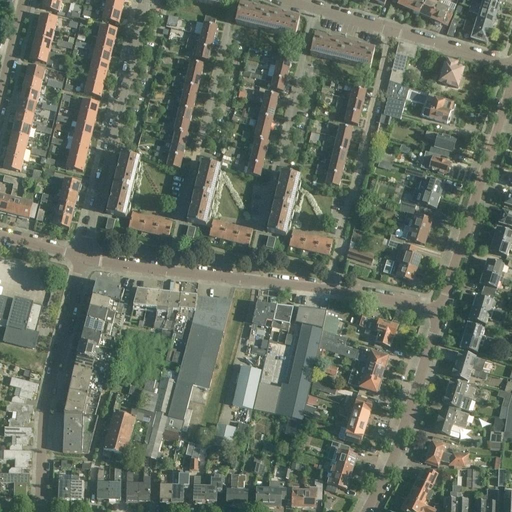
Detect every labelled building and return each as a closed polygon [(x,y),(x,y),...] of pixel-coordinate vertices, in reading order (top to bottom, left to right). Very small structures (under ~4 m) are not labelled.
[(62,3),(51,0),(45,0),(43,10),(59,14),(62,3)] [(122,14),(125,3),(114,0),(107,0),(105,10),(122,14)] [(404,8),(409,11),(413,0),(393,0),(392,3),(396,5),(396,4),(398,5),(398,6),(399,6),(398,8),(403,10),(404,8)] [(413,0),(409,11),(420,16),(426,0),(413,0)] [(426,0),(420,16),(431,20),(438,5),(427,0),(426,0)] [(445,21),(450,23),(454,12),(443,7),(445,0),(440,0),(438,5),(431,20),(435,22),(435,25),(440,27),(442,25),(443,25),(445,21)] [(470,8),(496,16),(499,6),(483,1),(482,6),(471,3),(470,8)] [(72,15),(68,14),(67,18),(79,21),(82,8),(77,7),(74,6),(74,8),(72,15)] [(270,13),(240,6),(236,24),(266,32),(270,13)] [(493,25),(496,16),(470,8),(468,13),(479,16),(477,20),(493,25)] [(122,14),(105,10),(103,21),(119,26),(122,14)] [(300,20),(270,13),(266,32),(296,39),(300,20)] [(41,16),(38,27),(55,32),(58,20),(41,16)] [(169,17),(167,26),(177,28),(178,24),(173,23),(174,18),(169,17)] [(204,24),(215,27),(216,23),(216,21),(216,20),(206,17),(204,24)] [(464,27),(490,35),(493,25),(477,20),(476,25),(465,22),(464,27)] [(201,36),(214,40),(217,27),(215,27),(204,24),(201,36)] [(52,42),(55,32),(38,27),(36,38),(52,42)] [(101,27),(98,38),(115,42),(118,31),(101,27)] [(487,45),(490,35),(464,27),(462,32),(473,35),(471,40),(487,45)] [(447,36),(453,38),(455,31),(450,30),(447,36)] [(212,51),(214,40),(201,36),(198,48),(212,51)] [(345,44),(315,37),(310,55),(341,63),(345,44)] [(33,49),(50,54),(52,42),(36,38),(33,49)] [(112,54),(115,42),(98,38),(96,50),(112,54)] [(396,55),(408,58),(411,46),(399,43),(396,55)] [(375,51),(345,44),(341,63),(371,70),(375,51)] [(408,59),(414,60),(417,48),(411,46),(408,58),(408,59)] [(212,51),(198,48),(195,59),(209,63),(212,51)] [(291,52),(291,51),(281,48),(279,55),(290,58),(291,54),(291,52)] [(47,66),(50,54),(33,49),(30,61),(47,66)] [(93,61),(110,65),(112,54),(96,50),(93,61)] [(279,55),(276,67),(290,70),(292,58),(279,55)] [(390,83),(402,86),(408,59),(408,58),(396,55),(390,83)] [(107,77),(110,65),(93,61),(90,72),(107,77)] [(464,70),(457,67),(458,64),(447,61),(446,64),(445,64),(439,84),(458,90),(464,70)] [(190,62),(188,74),(201,77),(204,66),(190,62)] [(26,78),(43,82),(46,71),(29,67),(26,78)] [(287,82),(290,70),(276,67),(273,79),(287,82)] [(87,84),(104,88),(107,77),(90,72),(87,84)] [(199,89),(201,77),(188,74),(185,86),(199,89)] [(23,90),(40,94),(43,82),(26,78),(23,90)] [(287,82),(273,79),(270,91),(284,94),(287,82)] [(365,84),(360,83),(355,81),(353,88),(364,91),(365,87),(365,85),(365,84)] [(410,89),(402,86),(390,83),(382,116),(401,121),(410,89)] [(101,99),(104,88),(87,84),(85,95),(101,99)] [(182,97),(196,100),(199,89),(185,86),(182,97)] [(350,100),(364,104),(367,92),(364,91),(353,88),(350,100)] [(37,105),(40,94),(23,90),(21,101),(37,105)] [(266,93),(263,105),(276,109),(279,97),(266,93)] [(436,97),(430,95),(425,110),(422,118),(447,125),(448,124),(450,123),(451,120),(449,118),(451,112),(454,111),(455,108),(453,106),(454,102),(445,100),(444,102),(435,99),(436,97)] [(193,112),(196,100),(182,97),(179,109),(193,112)] [(361,115),(364,104),(350,100),(348,112),(361,115)] [(18,112),(34,117),(37,105),(21,101),(18,112)] [(83,101),(80,112),(97,117),(100,105),(83,101)] [(273,120),(276,109),(263,105),(260,117),(273,120)] [(177,120),(190,124),(193,112),(179,109),(177,120)] [(32,128),(34,117),(18,112),(15,124),(32,128)] [(94,128),(97,117),(80,112),(78,124),(94,128)] [(358,127),(361,115),(348,112),(345,124),(358,127)] [(257,129),(271,132),(273,120),(260,117),(257,129)] [(174,132),(175,132),(188,135),(190,124),(177,120),(174,132)] [(76,129),(75,135),(92,139),(94,128),(78,124),(73,123),(72,126),(71,128),(76,129)] [(12,135),(29,139),(32,128),(15,124),(12,135)] [(337,139),(351,142),(354,130),(340,127),(337,139)] [(268,143),(271,132),(257,129),(254,140),(255,141),(255,140),(268,143)] [(189,135),(188,135),(175,132),(172,144),(186,147),(189,135)] [(433,155),(441,157),(448,159),(450,153),(453,154),(456,141),(427,133),(426,139),(437,142),(435,148),(430,147),(428,153),(433,155)] [(26,151),(29,139),(12,135),(10,146),(26,151)] [(89,151),(92,139),(75,135),(72,146),(89,151)] [(348,153),(351,142),(337,139),(334,150),(348,153)] [(269,143),(268,143),(255,140),(255,141),(252,152),(266,155),(269,143)] [(183,159),(186,147),(172,144),(170,155),(183,159)] [(7,158),(23,162),(26,151),(10,146),(7,158)] [(69,158),(86,162),(89,151),(72,146),(69,158)] [(345,165),(348,153),(334,150),(331,162),(345,165)] [(250,163),(263,167),(266,155),(252,152),(250,163)] [(440,161),(441,157),(433,155),(428,153),(426,153),(424,161),(430,163),(428,170),(440,173),(446,176),(450,164),(440,161)] [(122,155),(114,185),(133,190),(141,160),(122,155)] [(183,159),(170,155),(167,167),(180,171),(183,159)] [(394,158),(384,155),(382,161),(393,164),(394,158)] [(21,174),(23,162),(7,158),(4,169),(21,174)] [(83,174),(86,162),(69,158),(66,169),(83,174)] [(342,176),(345,165),(331,162),(328,173),(342,176)] [(221,168),(202,163),(195,193),(213,198),(221,168)] [(261,178),(263,167),(250,163),(247,175),(261,178)] [(45,169),(43,175),(54,178),(55,172),(45,169)] [(406,169),(405,175),(424,180),(426,174),(406,169)] [(31,182),(37,183),(41,184),(42,180),(40,179),(41,174),(33,172),(31,182)] [(300,178),(282,173),(275,203),(293,208),(300,178)] [(339,189),(342,176),(328,173),(325,185),(339,189)] [(3,183),(14,186),(15,180),(5,177),(3,183)] [(65,180),(62,192),(78,196),(81,184),(65,180)] [(418,191),(423,193),(441,198),(443,199),(445,193),(443,192),(445,186),(440,184),(427,180),(426,184),(421,183),(418,191)] [(37,183),(35,194),(41,195),(44,185),(41,184),(37,183)] [(126,220),(126,219),(131,220),(132,215),(127,213),(133,190),(114,185),(107,215),(126,220)] [(75,207),(78,196),(62,192),(59,204),(75,207)] [(213,198),(195,193),(188,223),(206,227),(212,229),(213,222),(208,221),(213,198)] [(437,211),(441,198),(423,193),(419,205),(437,211)] [(0,212),(7,215),(11,199),(0,196),(0,212)] [(22,202),(11,199),(7,215),(18,218),(22,202)] [(401,206),(415,210),(417,205),(403,200),(401,206)] [(22,202),(18,218),(30,221),(34,205),(22,202)] [(293,208),(275,203),(268,233),(286,238),(291,239),(293,233),(288,232),(293,208)] [(75,207),(59,204),(57,215),(73,219),(75,207)] [(413,216),(415,210),(401,206),(398,205),(396,210),(413,216)] [(43,223),(46,212),(40,211),(37,222),(43,223)] [(511,215),(503,212),(499,225),(511,229),(511,215)] [(132,215),(131,220),(129,230),(143,233),(146,217),(133,214),(132,215)] [(70,230),(73,219),(57,215),(54,227),(70,230)] [(159,220),(146,217),(143,233),(155,236),(159,220)] [(415,217),(411,229),(429,235),(433,222),(415,217)] [(113,231),(115,221),(108,219),(106,230),(113,231)] [(159,220),(155,236),(169,239),(173,223),(159,220)] [(213,222),(212,229),(209,237),(223,240),(227,225),(213,221),(213,222)] [(223,240),(236,244),(240,228),(227,225),(223,240)] [(193,240),(196,229),(189,227),(186,238),(193,240)] [(240,228),(236,244),(249,247),(253,231),(240,228)] [(425,247),(429,235),(411,229),(408,241),(425,247)] [(494,241),(511,247),(511,234),(498,230),(494,241)] [(293,233),(291,239),(289,248),(303,251),(306,235),(293,232),(293,233)] [(320,238),(306,235),(303,251),(316,254),(320,238)] [(406,241),(392,236),(390,242),(404,247),(406,241)] [(273,250),(276,239),(269,237),(266,248),(273,250)] [(320,238),(316,254),(329,257),(333,241),(320,238)] [(511,247),(494,241),(490,253),(507,259),(509,252),(511,252),(511,253),(511,247)] [(418,251),(404,247),(390,242),(388,248),(399,251),(395,264),(400,265),(418,271),(422,258),(416,257),(418,251)] [(361,246),(354,244),(352,250),(359,253),(361,246)] [(349,250),(347,257),(372,265),(374,258),(359,253),(352,250),(349,250)] [(488,262),(484,274),(511,283),(511,281),(511,276),(504,274),(504,275),(502,274),(504,267),(488,262)] [(414,283),(418,271),(400,265),(395,264),(394,263),(390,276),(414,283)] [(482,293),(495,297),(497,291),(499,284),(501,284),(501,285),(510,288),(511,283),(484,274),(480,286),(484,287),(482,293)] [(125,303),(128,304),(131,294),(120,291),(121,288),(97,282),(93,297),(124,305),(125,303)] [(146,313),(148,293),(138,292),(138,291),(133,311),(135,311),(135,316),(145,317),(146,313)] [(146,313),(157,314),(159,294),(148,293),(146,313)] [(493,303),(495,297),(482,293),(480,299),(477,298),(473,310),(500,319),(502,313),(493,310),(493,311),(491,310),(493,303)] [(170,295),(159,294),(157,314),(156,321),(154,330),(163,331),(167,321),(170,295)] [(181,297),(170,295),(167,321),(163,331),(162,337),(172,338),(173,336),(179,312),(181,297)] [(93,297),(90,308),(121,316),(124,305),(93,297)] [(193,323),(195,314),(197,299),(181,297),(179,312),(173,336),(172,338),(182,341),(187,322),(193,323)] [(0,320),(9,323),(4,343),(35,351),(39,335),(36,334),(43,308),(33,305),(15,300),(15,303),(0,298),(0,320)] [(232,303),(197,299),(195,314),(193,323),(184,356),(182,366),(180,374),(169,417),(169,419),(184,423),(189,401),(206,405),(232,303)] [(273,323),(277,307),(257,305),(252,326),(272,330),(273,323)] [(294,309),(277,307),(273,323),(272,330),(289,333),(294,309)] [(118,328),(121,316),(90,308),(87,320),(118,328)] [(319,350),(322,333),(326,317),(327,313),(299,309),(296,325),(302,326),(288,387),(282,386),(276,417),(303,423),(312,380),(314,380),(315,381),(319,366),(315,366),(316,363),(319,350)] [(326,317),(338,321),(340,314),(327,310),(327,313),(326,317)] [(499,324),(500,319),(473,310),(469,322),(486,327),(488,320),(490,321),(499,324)] [(322,333),(335,337),(339,321),(338,321),(326,317),(322,333)] [(373,322),(359,317),(356,327),(369,331),(393,338),(394,339),(398,327),(397,327),(398,324),(392,322),(391,325),(379,322),(377,327),(373,325),(374,324),(373,322)] [(87,320),(84,332),(115,340),(118,328),(87,320)] [(498,348),(500,342),(484,337),(484,338),(482,338),(485,330),(468,325),(464,338),(497,348),(498,348)] [(251,328),(249,338),(255,340),(257,329),(251,328)] [(390,349),(393,338),(369,331),(368,336),(377,339),(375,344),(390,349)] [(112,352),(115,340),(84,332),(81,344),(112,352)] [(364,357),(358,355),(359,352),(350,349),(345,348),(347,340),(335,337),(322,333),(319,350),(327,353),(356,361),(385,370),(389,358),(371,353),(369,358),(364,357)] [(497,348),(464,338),(460,349),(477,355),(479,347),(481,348),(481,349),(490,352),(491,351),(495,352),(497,348)] [(262,341),(261,349),(267,351),(269,343),(262,341)] [(287,363),(279,361),(282,346),(269,343),(267,351),(264,364),(263,371),(254,412),(276,417),(282,386),(287,363)] [(109,365),(112,366),(116,353),(112,352),(81,344),(77,357),(109,365)] [(176,351),(169,350),(166,362),(182,366),(184,356),(176,353),(176,351)] [(316,363),(321,365),(323,359),(325,360),(327,353),(319,350),(316,363)] [(457,361),(455,366),(487,376),(488,370),(476,366),(475,366),(474,366),(476,359),(459,353),(459,355),(457,356),(456,359),(457,361)] [(77,357),(75,369),(106,376),(109,365),(77,357)] [(381,383),(385,370),(356,361),(352,374),(381,383)] [(254,412),(263,371),(242,366),(233,407),(254,412)] [(325,366),(323,372),(336,376),(338,370),(325,366)] [(485,380),(487,376),(455,366),(454,371),(452,372),(451,375),(452,377),(468,383),(470,376),(472,376),(472,377),(479,379),(485,381),(485,380)] [(106,376),(75,369),(72,381),(103,388),(106,376)] [(164,370),(161,384),(154,412),(169,417),(180,374),(164,370)] [(377,395),(381,383),(352,374),(348,386),(377,395)] [(139,411),(152,415),(154,412),(161,384),(156,383),(157,378),(150,377),(149,381),(147,381),(139,411)] [(13,398),(12,405),(26,407),(27,401),(33,402),(35,394),(36,395),(39,386),(12,379),(10,388),(22,391),(20,398),(17,398),(13,398)] [(72,381),(70,393),(100,399),(103,388),(72,381)] [(328,394),(330,387),(314,382),(311,389),(328,394)] [(449,389),(447,394),(472,402),(482,405),(483,402),(473,399),(476,389),(451,382),(448,383),(447,386),(449,389)] [(142,399),(144,390),(131,387),(129,395),(142,399)] [(336,392),(335,399),(343,400),(344,392),(336,392)] [(98,411),(100,399),(70,393),(67,404),(98,411)] [(468,413),(472,402),(447,394),(445,398),(443,400),(442,402),(443,405),(468,413)] [(511,398),(511,397),(511,394),(506,394),(502,407),(508,409),(510,404),(511,398)] [(316,407),(318,399),(309,397),(307,404),(316,407)] [(348,403),(347,407),(355,410),(371,415),(372,411),(375,410),(376,407),(374,405),(374,404),(358,399),(356,405),(348,403)] [(10,422),(9,429),(24,429),(24,424),(31,424),(31,416),(34,417),(35,408),(26,407),(12,405),(8,404),(7,413),(14,414),(13,420),(10,422)] [(98,411),(67,404),(64,416),(65,416),(96,418),(98,411)] [(310,418),(311,415),(314,416),(316,409),(306,407),(304,417),(310,418)] [(371,415),(355,410),(347,407),(345,412),(353,415),(351,420),(368,425),(370,426),(371,421),(370,420),(371,415)] [(187,410),(181,434),(186,435),(192,411),(187,410)] [(114,414),(108,438),(130,444),(136,421),(138,412),(132,411),(130,419),(114,414)] [(139,411),(136,421),(150,424),(141,456),(157,461),(163,437),(180,441),(181,434),(184,423),(169,419),(169,417),(154,412),(152,415),(139,411)] [(464,430),(466,431),(470,416),(457,412),(456,416),(441,411),(440,416),(438,417),(437,420),(438,422),(464,430)] [(65,416),(63,454),(89,456),(99,418),(96,418),(65,416)] [(298,437),(301,423),(289,420),(286,434),(298,437)] [(368,425),(351,420),(348,431),(364,436),(366,431),(369,430),(370,426),(368,425)] [(505,429),(506,422),(506,421),(499,420),(497,432),(504,433),(505,429)] [(435,426),(436,428),(435,433),(449,437),(451,433),(463,436),(464,430),(438,422),(436,423),(435,426)] [(232,449),(236,430),(218,426),(214,445),(232,449)] [(247,439),(249,428),(240,426),(237,437),(247,439)] [(11,449),(11,452),(24,453),(24,447),(29,447),(30,439),(32,439),(32,430),(24,429),(9,429),(5,428),(5,438),(17,438),(17,447),(13,446),(11,449)] [(361,446),(364,446),(365,443),(363,441),(364,436),(348,431),(342,429),(341,429),(338,438),(339,440),(361,447),(361,446)] [(502,446),(503,440),(504,435),(491,433),(489,444),(492,445),(502,446)] [(181,434),(180,441),(187,443),(188,436),(181,434)] [(126,458),(130,444),(108,438),(104,452),(112,454),(126,458)] [(452,456),(443,453),(445,447),(432,443),(430,447),(428,448),(427,451),(428,454),(450,461),(449,465),(448,467),(465,468),(470,469),(470,465),(466,465),(469,455),(452,454),(452,456)] [(502,446),(492,445),(491,452),(501,453),(502,446)] [(265,452),(275,454),(277,448),(266,446),(265,452)] [(327,460),(332,462),(354,469),(358,458),(349,455),(350,449),(341,446),(339,452),(331,449),(327,460)] [(10,476),(23,476),(23,470),(29,470),(29,462),(31,462),(32,453),(24,453),(11,452),(0,451),(0,460),(17,461),(16,470),(13,470),(10,472),(10,476)] [(440,462),(449,465),(450,461),(428,454),(426,455),(425,459),(426,461),(425,464),(438,468),(440,462)] [(237,468),(238,461),(231,459),(229,467),(237,468)] [(73,463),(62,462),(62,470),(72,470),(73,463)] [(334,475),(350,481),(354,469),(332,462),(330,467),(334,468),(331,475),(334,476),(334,475)] [(251,473),(258,474),(259,469),(260,465),(253,463),(251,473)] [(127,503),(139,503),(140,486),(134,485),(135,468),(128,468),(127,503)] [(143,486),(140,486),(139,503),(151,504),(152,469),(143,469),(143,486)] [(110,502),(111,485),(105,484),(105,473),(99,473),(98,502),(110,502)] [(111,485),(110,502),(121,503),(122,474),(115,473),(115,485),(111,485)] [(418,481),(432,488),(437,477),(428,473),(428,474),(426,473),(424,476),(421,474),(418,481)] [(31,476),(23,476),(10,476),(0,475),(0,484),(16,485),(15,500),(28,500),(28,486),(31,486),(31,476)] [(330,479),(328,486),(326,492),(336,495),(338,489),(346,492),(350,481),(334,475),(334,476),(333,480),(330,479)] [(73,477),(73,476),(60,476),(59,501),(72,501),(72,483),(73,477)] [(212,488),(207,488),(206,506),(217,506),(218,495),(223,495),(223,485),(224,485),(224,476),(212,476),(212,488)] [(90,490),(91,483),(79,483),(80,478),(73,477),(72,483),(72,501),(84,502),(85,489),(90,490)] [(173,505),(174,487),(167,487),(167,477),(161,477),(161,504),(173,505)] [(174,487),(173,505),(184,505),(185,478),(178,477),(178,487),(174,487)] [(227,506),(238,507),(239,478),(232,477),(232,479),(230,479),(230,485),(232,485),(232,490),(228,490),(227,506)] [(206,506),(207,488),(201,488),(201,478),(195,478),(194,505),(206,506)] [(247,478),(239,478),(238,507),(248,507),(249,491),(245,491),(245,484),(246,485),(247,478)] [(316,501),(322,502),(323,482),(315,481),(315,486),(316,486),(316,490),(310,490),(310,493),(305,492),(304,509),(316,510),(316,501)] [(430,493),(432,488),(418,481),(413,490),(431,498),(433,494),(430,493)] [(270,490),(270,509),(275,509),(275,508),(281,508),(282,502),(286,502),(286,499),(286,490),(285,490),(285,483),(270,483),(270,490)] [(300,490),(292,489),(286,489),(286,490),(286,499),(292,500),(292,509),(304,509),(305,492),(300,492),(300,490)] [(257,507),(264,507),(264,509),(270,509),(270,490),(258,490),(257,507)] [(413,490),(409,499),(423,506),(423,505),(426,500),(429,502),(431,498),(413,490)] [(444,511),(456,511),(457,500),(456,500),(457,493),(452,493),(450,493),(450,500),(443,500),(443,510),(445,510),(444,511)] [(456,500),(457,500),(456,511),(467,511),(469,511),(470,501),(461,501),(461,493),(457,493),(456,500)] [(503,511),(511,511),(511,494),(509,494),(509,500),(504,499),(503,511)] [(486,511),(487,498),(482,497),(475,497),(474,511),(486,511)] [(487,498),(486,511),(497,511),(498,498),(487,498)] [(409,499),(408,500),(406,500),(401,511),(403,511),(435,511),(433,510),(423,505),(423,506),(409,499)]
